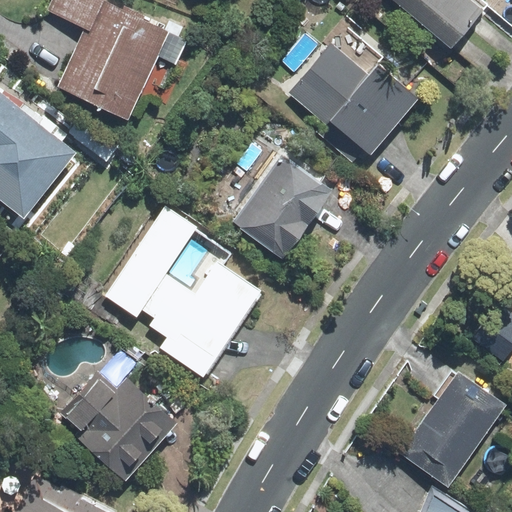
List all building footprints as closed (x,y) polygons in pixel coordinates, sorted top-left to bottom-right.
[(164,33),(102,4),(104,0),(57,0),(51,14),(86,30),(62,82),(126,112),(164,33)] [(454,0),(388,0),(443,49),(473,17),(454,0)] [(328,46),(288,92),(361,156),(401,110),(328,46)] [(64,152),(0,98),(0,201),(13,212),(64,152)] [(325,191),(277,159),(232,224),(280,257),(325,191)] [(161,215),(104,296),(165,339),(159,348),(195,374),(250,296),(212,269),(189,301),(160,280),(191,236),(161,215)] [(511,346),(511,318),(498,309),(476,343),(502,360),(511,346)] [(162,429),(105,373),(60,419),(117,475),(162,429)] [(496,401),(459,375),(403,456),(441,482),(496,401)] [(87,511),(32,482),(15,511),(87,511)]
